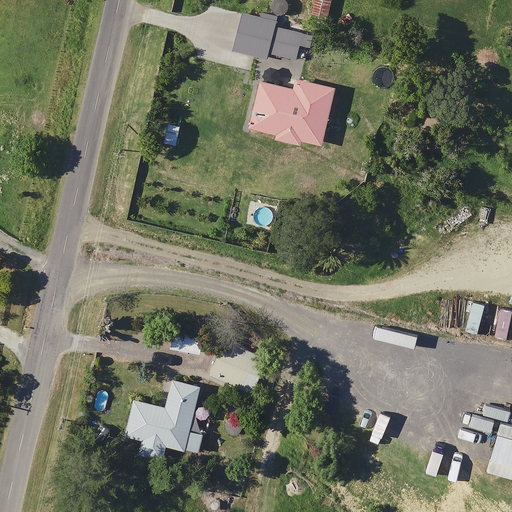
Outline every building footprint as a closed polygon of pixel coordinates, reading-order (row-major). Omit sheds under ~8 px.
[(325,19),(328,0),(309,0),(307,16),(325,19)] [(266,53),(292,59),(293,56),(301,58),(308,30),(246,16),(238,51),(266,57),(266,53)] [(354,50),(350,63),(368,69),(372,56),(354,50)] [(334,87),(295,77),(292,87),(255,77),(240,133),(274,142),(275,138),(297,144),(298,140),(318,145),(334,87)] [(360,316),(378,292),(367,284),(349,308),(360,316)] [(264,358),(223,339),(207,373),(249,392),(264,358)] [(197,384),(167,378),(161,405),(130,399),(122,435),(139,438),(136,453),(160,458),(162,444),(196,451),(200,433),(187,430),(197,384)] [(222,413),(220,416),(219,418),(219,421),(219,423),(219,425),(220,427),(221,429),(223,431),(225,432),(226,433),(229,434),(231,434),(233,434),(235,434),(237,433),(239,432),(241,431),(242,429),(243,427),(244,425),(245,423),(245,420),(244,418),(243,416),(242,414),(241,412),(239,411),(237,410),(235,409),(233,409),(230,409),(228,409),(226,410),(224,411),(223,413),(222,413)]
